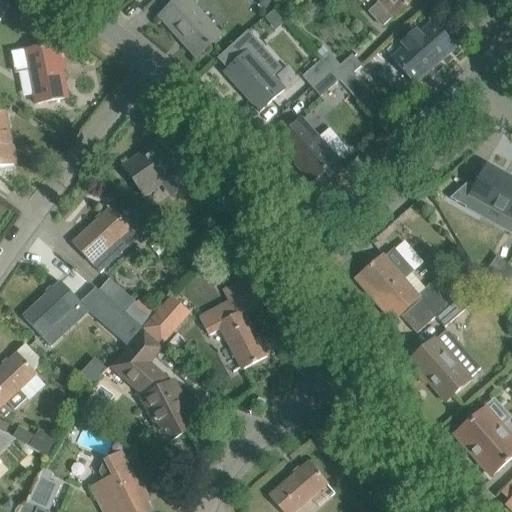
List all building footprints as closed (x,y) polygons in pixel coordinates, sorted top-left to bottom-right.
[(195,58),(210,45),(221,36),(188,0),(180,0),(159,18),(195,58)] [(375,0),(379,3),(368,13),(382,28),(412,0),(375,0)] [(432,24),(412,42),(406,36),(388,52),(393,58),(392,59),(414,84),(455,49),(432,24)] [(29,73),(31,85),(35,104),(68,98),(58,45),(24,52),(11,55),(15,75),(29,73)] [(323,59),(322,60),(331,70),(340,80),(339,80),(342,84),(352,75),(361,66),(351,56),(340,66),(323,48),(317,53),(323,59)] [(259,112),(274,98),(283,90),(249,52),(225,74),(259,112)] [(303,78),(312,87),(331,70),(322,60),(303,78)] [(331,70),(312,87),(321,97),(339,80),(340,80),(331,70)] [(352,75),(342,84),(359,102),(369,93),(352,75)] [(0,115),(0,167),(14,165),(4,115),(0,115)] [(338,159),(301,119),(276,142),(312,182),(338,159)] [(171,195),(180,188),(197,177),(168,136),(124,167),(144,195),(162,182),(171,195)] [(468,182),(450,199),(465,207),(481,216),(487,206),(495,210),(511,219),(511,180),(487,167),(476,187),(468,182)] [(110,210),(73,244),(86,259),(92,265),(100,273),(122,254),(113,244),(129,230),(124,224),(110,210)] [(185,262),(194,272),(213,254),(204,244),(185,262)] [(436,318),(465,293),(457,284),(448,292),(436,279),(418,296),(403,279),(411,273),(392,252),(385,258),(384,257),(373,267),(372,266),(369,268),(370,270),(358,280),(394,320),(419,298),(427,308),(422,312),(431,322),(436,318)] [(482,279),(492,287),(507,266),(497,258),(482,279)] [(492,287),(503,294),(511,281),(511,269),(507,266),(492,287)] [(235,299),(218,308),(199,318),(209,336),(220,330),(242,371),(267,357),(236,299),(256,289),(249,277),(229,288),(235,299)] [(80,304),(74,298),(61,283),(23,318),(42,339),(80,304)] [(444,327),(459,314),(473,302),(465,293),(436,318),(444,327)] [(126,314),(144,330),(157,315),(140,300),(136,306),(135,305),(126,314)] [(144,330),(162,345),(170,336),(186,317),(168,303),(157,315),(144,330)] [(144,330),(126,314),(110,333),(127,349),(144,330)] [(141,399),(156,427),(165,445),(197,428),(174,382),(173,382),(150,362),(163,347),(162,345),(144,330),(127,349),(110,369),(143,398),(141,399)] [(424,349),(409,362),(445,403),(460,389),(470,380),(469,379),(481,369),(460,345),(457,348),(449,356),(436,341),(435,340),(424,349)] [(0,408),(6,403),(14,411),(27,399),(19,391),(36,375),(17,355),(0,370),(0,408)] [(511,439),(485,409),(454,436),(491,477),(511,458),(511,439)] [(13,440),(15,441),(48,460),(60,442),(38,430),(34,438),(19,429),(14,439),(13,440)] [(0,454),(15,441),(13,440),(14,439),(0,431),(0,454)] [(109,491),(95,498),(102,511),(151,511),(142,495),(146,493),(139,480),(136,482),(129,469),(121,453),(104,462),(99,473),(104,481),(109,491)] [(269,497),(282,511),(295,511),(327,485),(308,464),(269,497)] [(43,470),(27,505),(43,511),(48,511),(60,486),(50,481),(53,474),(43,470)]
